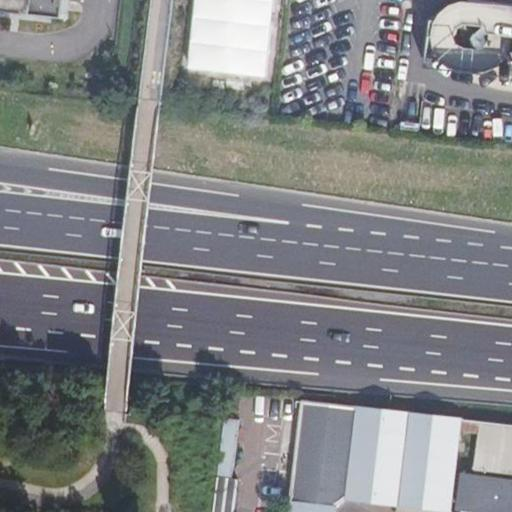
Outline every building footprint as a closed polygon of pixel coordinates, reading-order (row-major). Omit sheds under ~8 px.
[(0,0),(0,17),(69,24),(71,0),(0,0)] [(511,0),(466,0),(466,3),(459,7),(453,19),(454,30),(459,41),(468,50),(480,55),(494,55),(503,46),(511,39),(511,50),(511,0)] [(373,170),(374,147),(361,147),(360,170),(373,170)] [(457,417),(302,404),(292,511),(339,511),(339,508),(346,502),(449,510),(457,417)] [(511,425),(481,423),(477,469),(511,472),(511,425)] [(511,511),(511,480),(463,476),(459,508),(500,511),(511,511)]
